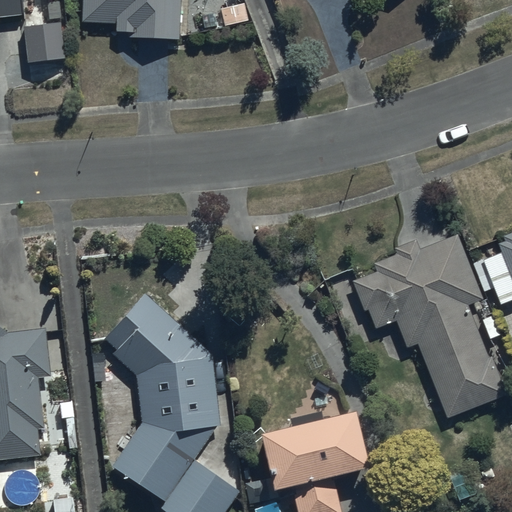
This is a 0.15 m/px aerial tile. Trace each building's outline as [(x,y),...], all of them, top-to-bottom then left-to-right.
[(0,0),(0,23),(24,21),(21,0),(0,0)] [(83,0),(82,28),(117,30),(116,39),(131,39),(131,44),(179,46),(181,0),(83,0)] [(243,7),(217,13),(221,31),(247,25),(243,7)] [(60,27),(24,32),(29,69),(64,65),(60,27)] [(511,239),(503,243),(505,247),(498,250),(502,259),(482,267),(501,312),(511,306),(511,239)] [(377,277),(352,286),(364,318),(368,317),(379,344),(384,342),(391,361),(418,350),(447,425),(507,402),(492,362),(488,363),(469,311),(483,306),(458,240),(420,255),(416,246),(395,254),(398,260),(374,269),(377,277)] [(143,288),(104,332),(134,369),(140,415),(112,459),(162,496),(157,500),(173,511),(219,511),(237,487),(192,454),(217,420),(211,352),(143,288)] [(6,327),(0,322),(0,454),(37,449),(35,426),(42,425),(35,372),(49,371),(43,322),(6,327)] [(352,399),(256,419),(269,478),(287,474),(295,511),(334,511),(339,511),(329,464),(364,457),(352,399)] [(406,511),(396,487),(377,496),(384,511),(406,511)] [(73,511),(71,493),(52,495),(54,511),(73,511)]
